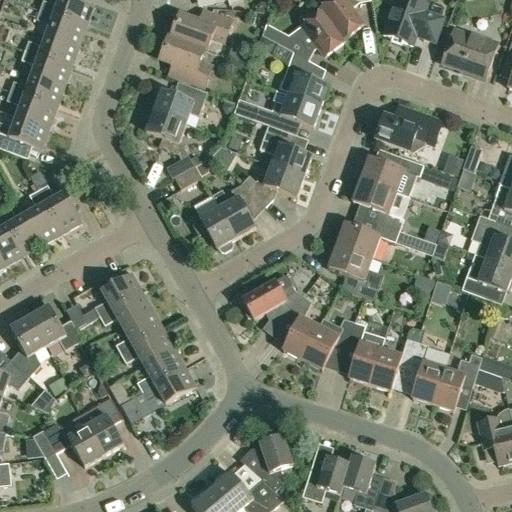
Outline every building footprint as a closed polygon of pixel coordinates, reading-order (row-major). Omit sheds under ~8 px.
[(40,13),(86,30),(94,9),(68,0),(60,0),(57,8),(43,3),(40,13)] [(335,0),(320,11),(345,44),(343,42),(363,27),(352,11),(360,5),(371,4),(370,0),(335,0)] [(409,0),(395,0),(382,37),(413,48),(417,35),(423,37),(422,40),(435,45),(444,21),(425,14),(428,7),(409,0)] [(267,6),(263,6),(257,12),(256,16),(266,16),(267,6)] [(325,59),(345,44),(320,11),(320,12),(322,14),(289,39),(284,36),(278,47),(293,56),(303,61),(309,50),(314,53),(318,50),(325,59)] [(79,50),(86,30),(40,13),(36,23),(50,28),(46,38),(79,50)] [(172,40),(206,53),(211,41),(224,45),(232,24),(208,15),(204,27),(180,18),(172,40)] [(0,28),(0,44),(5,46),(10,32),(0,28)] [(438,53),(446,56),(454,33),(447,30),(438,53)] [(446,56),(442,67),(485,82),(498,46),(475,38),(474,40),(454,33),(446,56)] [(72,71),(79,50),(46,38),(42,49),(29,44),(25,54),(72,71)] [(206,53),(172,40),(169,39),(161,62),(185,71),(181,82),(204,91),(212,69),(199,64),(204,53),(206,54),(206,53)] [(64,91),(72,71),(25,54),(21,64),(35,69),(31,79),(64,91)] [(309,64),(303,61),(293,56),(283,84),(279,83),(276,93),(288,98),(321,110),(328,89),(303,80),(309,64)] [(57,111),(64,91),(31,79),(27,90),(14,85),(10,94),(57,111)] [(190,117),(191,117),(199,120),(208,96),(196,91),(191,105),(161,94),(154,115),(186,126),(190,117)] [(49,132),(57,111),(10,94),(7,104),(20,109),(16,120),(49,132)] [(313,130),(321,110),(288,98),(285,108),(276,105),(272,114),(257,109),(252,123),(268,129),(279,133),(284,120),(313,130)] [(235,110),(225,106),(224,111),(226,118),(231,119),(235,110)] [(179,146),(186,126),(154,115),(146,135),(169,144),(166,153),(178,157),(181,163),(166,171),(172,182),(174,181),(195,169),(182,148),(179,146)] [(424,150),(425,146),(434,149),(443,124),(416,115),(412,128),(385,118),(376,142),(409,155),(410,154),(413,155),(424,150)] [(242,133),(246,123),(236,119),(233,129),(242,133)] [(42,153),(49,132),(16,120),(12,130),(0,125),(0,151),(13,156),(17,144),(42,153)] [(291,137),(279,133),(268,129),(260,153),(275,158),(271,168),(304,180),(312,159),(286,150),(291,137)] [(237,153),(221,147),(212,156),(227,171),(237,153)] [(471,149),(463,172),(474,176),(483,153),(471,149)] [(511,157),(509,157),(503,174),(511,176),(511,157)] [(369,161),(361,183),(396,196),(410,201),(417,179),(420,180),(424,169),(401,160),(397,172),(369,161)] [(297,201),(304,180),(271,168),(268,178),(259,175),(255,186),(249,180),(242,188),(253,199),(265,210),(274,201),(271,198),(273,192),(297,201)] [(181,193),(191,187),(202,181),(195,169),(174,181),(181,193)] [(40,175),(31,180),(37,191),(46,185),(40,175)] [(389,217),(396,196),(361,183),(353,204),(381,215),(377,226),(400,234),(404,223),(389,217)] [(511,190),(499,185),(493,199),(496,200),(488,222),(511,230),(511,190)] [(39,194),(63,237),(82,226),(65,195),(55,201),(48,188),(39,194)] [(243,209),(253,199),(242,188),(224,198),(221,193),(212,199),(219,212),(237,242),(255,231),(243,209)] [(44,247),(63,237),(39,194),(29,199),(37,211),(27,217),(44,247)] [(44,247),(27,217),(17,222),(10,210),(1,215),(25,258),(44,247)] [(231,245),(237,242),(219,212),(201,222),(199,218),(190,223),(195,233),(203,228),(217,253),(219,252),(221,255),(225,256),(232,252),(233,248),(231,245)] [(0,257),(7,269),(25,258),(1,215),(0,215),(0,257)] [(511,230),(488,222),(486,221),(480,219),(472,243),(481,246),(477,258),(486,262),(511,270),(511,244),(508,243),(511,231),(511,230)] [(395,246),(400,234),(377,226),(373,237),(345,227),(337,249),(372,261),(380,240),(395,246)] [(396,245),(403,248),(407,237),(400,234),(396,245)] [(368,274),(372,261),(337,249),(329,270),(357,281),(351,297),(374,304),(383,280),(368,274)] [(511,280),(511,270),(486,262),(481,276),(470,272),(462,293),(485,302),(490,289),(506,295),(511,280)] [(143,296),(139,289),(132,276),(101,294),(107,304),(94,311),(99,320),(100,320),(143,296)] [(280,294),(278,289),(275,285),(242,303),(246,309),(243,310),(243,313),(247,320),(250,321),(252,320),(254,323),(278,309),(280,312),(277,315),(286,322),(303,300),(296,295),(292,287),(280,294)] [(123,332),(154,314),(143,296),(100,320),(105,329),(117,322),(123,332)] [(303,364),(319,330),(303,322),(311,306),(303,300),(286,322),(296,329),(283,354),(303,364)] [(30,320),(47,350),(59,343),(65,354),(83,344),(71,323),(61,329),(49,309),(30,320)] [(511,310),(504,309),(501,319),(507,321),(511,318),(511,310)] [(121,358),(164,333),(154,314),(123,332),(128,342),(116,349),(121,358)] [(35,357),(47,350),(30,320),(10,331),(22,351),(11,363),(30,380),(41,368),(35,357)] [(346,352),(355,326),(344,322),(340,329),(324,321),(319,330),(303,364),(322,373),(335,348),(346,352)] [(370,388),(381,353),(385,341),(364,334),(366,329),(355,326),(346,352),(357,355),(349,382),(370,388)] [(144,370),(175,352),(164,333),(121,358),(126,367),(139,360),(144,370)] [(410,372),(418,345),(407,342),(402,359),(381,353),(370,388),(391,395),(399,369),(410,372)] [(449,358),(428,352),(429,349),(418,345),(410,372),(420,375),(412,401),(433,408),(449,358)] [(142,395),(185,371),(175,352),(144,370),(150,379),(137,386),(142,395)] [(449,358),(433,408),(454,414),(462,388),(473,392),(482,361),(471,358),(469,365),(461,363),(457,376),(445,372),(450,358),(449,358)] [(479,372),(491,376),(495,364),(485,360),(484,360),(479,372)] [(19,392),(30,380),(11,363),(0,375),(0,399),(3,400),(7,387),(19,392)] [(95,374),(89,364),(79,370),(86,380),(95,374)] [(197,390),(191,381),(185,371),(142,395),(147,404),(160,397),(166,407),(197,390)] [(475,385),(486,389),(486,388),(491,376),(479,372),(475,385)] [(62,378),(48,386),(54,397),(68,389),(62,378)] [(101,399),(108,395),(102,383),(99,394),(101,399)] [(110,389),(122,408),(131,402),(120,383),(110,389)] [(0,414),(0,407),(3,400),(0,399),(0,434),(6,436),(9,418),(0,414)] [(87,429),(104,459),(124,448),(112,428),(123,422),(111,402),(93,412),(99,423),(87,429)] [(511,465),(511,425),(509,412),(505,413),(500,417),(497,420),(497,421),(477,426),(482,447),(493,445),(499,469),(511,465)] [(104,459),(87,429),(75,436),(69,426),(62,430),(68,440),(85,470),(104,459)] [(54,428),(43,434),(56,456),(67,450),(54,428)] [(43,434),(33,440),(45,463),(56,456),(43,434)] [(241,464),(265,486),(275,495),(284,485),(280,473),(293,468),(283,438),(259,446),(262,455),(256,458),(250,453),(241,464)] [(350,467),(327,460),(323,471),(313,467),(302,500),(322,506),(326,493),(341,498),(343,490),(350,467)] [(373,511),(383,481),(372,478),(376,467),(352,460),(350,467),(343,490),(357,495),(354,508),(366,511),(365,511),(373,511)] [(231,476),(230,477),(228,475),(223,474),(215,482),(214,486),(216,488),(211,493),(227,511),(242,511),(244,511),(274,511),(285,503),(275,495),(265,486),(250,498),(231,476)] [(431,511),(426,497),(398,506),(394,494),(396,485),(383,481),(373,511),(431,511)] [(227,511),(211,493),(206,497),(205,495),(200,494),(192,502),(191,506),(193,508),(192,510),(193,511),(227,511)]
